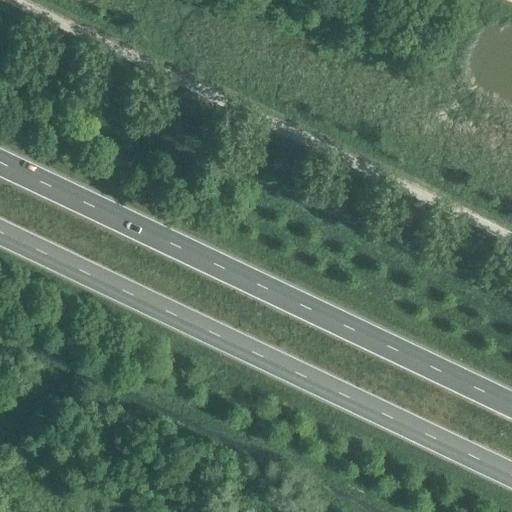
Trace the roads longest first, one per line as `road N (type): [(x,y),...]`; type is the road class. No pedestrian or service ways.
road 1 (trunk): [(0,234),(511,478)]
road 2 (trunk): [(511,407),(0,165)]
